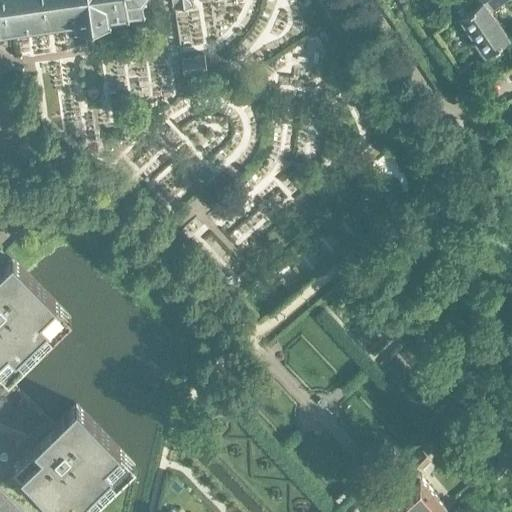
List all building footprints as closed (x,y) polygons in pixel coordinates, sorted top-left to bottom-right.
[(0,0),(0,28),(109,15),(144,11),(142,0),(0,0)] [(164,8),(162,0),(146,0),(148,10),(164,8)] [(511,0),(453,0),(453,5),(485,53),(508,37),(489,10),(502,0),(511,0)] [(182,58),(184,72),(206,69),(204,54),(182,58)] [(0,362),(13,377),(77,315),(18,255),(0,272),(0,362)] [(58,511),(85,511),(135,464),(76,404),(13,466),(58,511)] [(410,458),(419,468),(431,457),(422,448),(410,458)] [(368,503),(375,511),(438,511),(447,505),(408,462),(389,480),(400,492),(392,499),(383,489),(368,503)]
